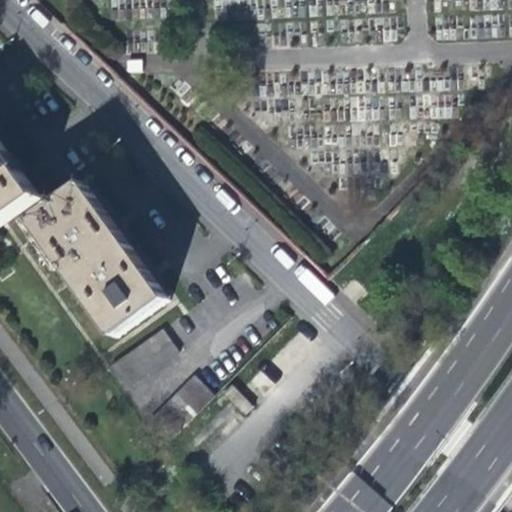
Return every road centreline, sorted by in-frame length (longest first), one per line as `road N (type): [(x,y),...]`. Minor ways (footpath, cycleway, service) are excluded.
road 1 (residential): [(0,11),(351,336),(511,501)]
road 2 (primary): [(511,288),(355,511)]
road 3 (tertiary): [(0,372),(99,511)]
